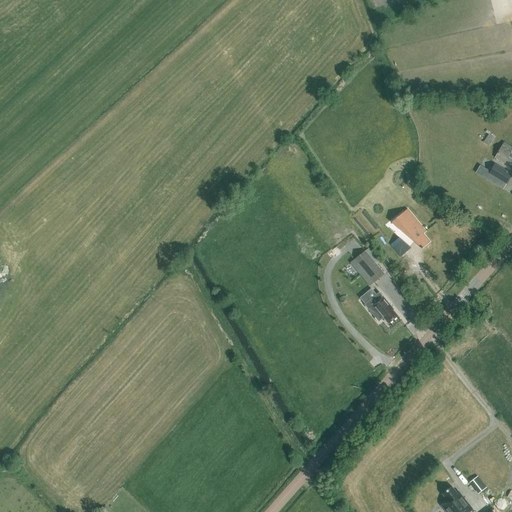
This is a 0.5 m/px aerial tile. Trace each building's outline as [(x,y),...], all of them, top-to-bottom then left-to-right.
[(489,146),(494,138),(489,134),(483,143),(489,146)] [(511,147),(504,142),(501,147),(497,153),(499,154),(496,159),(505,164),(507,160),(511,163),(511,147)] [(490,173),(486,179),(503,189),(507,183),(511,175),(495,164),(490,172),(490,173)] [(397,218),(391,222),(404,233),(410,239),(413,241),(422,248),(430,242),(423,233),(426,231),(407,209),(397,218)] [(399,236),(391,243),(401,255),(406,261),(416,252),(399,236)] [(374,283),(385,274),(365,251),(354,260),(374,283)] [(431,259),(422,265),(429,277),(439,272),(431,259)] [(388,323),(397,315),(392,309),(393,308),(382,295),(379,292),(379,291),(364,303),(378,320),(383,317),(388,323)] [(480,475),(472,481),(481,492),(489,486),(480,475)] [(451,485),(442,493),(447,499),(441,504),(447,511),(468,511),(472,508),(458,490),(456,492),(451,485)] [(486,506),(489,511),(503,511),(495,499),(486,506)]
